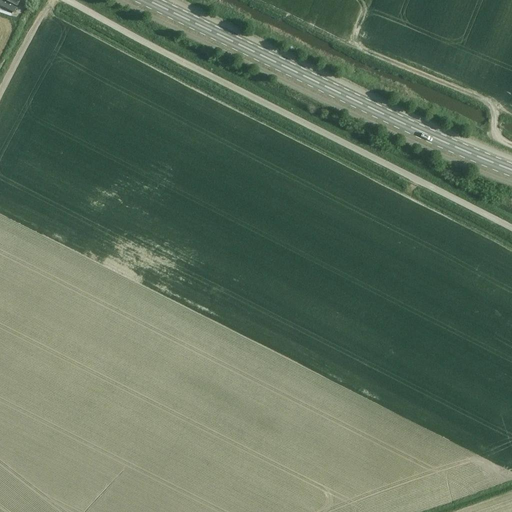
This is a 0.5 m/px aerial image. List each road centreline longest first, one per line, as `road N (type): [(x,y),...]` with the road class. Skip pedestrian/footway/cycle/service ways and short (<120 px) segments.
road 1 (unclassified): [(511,228),(66,0)]
road 2 (secondary): [(511,168),(141,0)]
